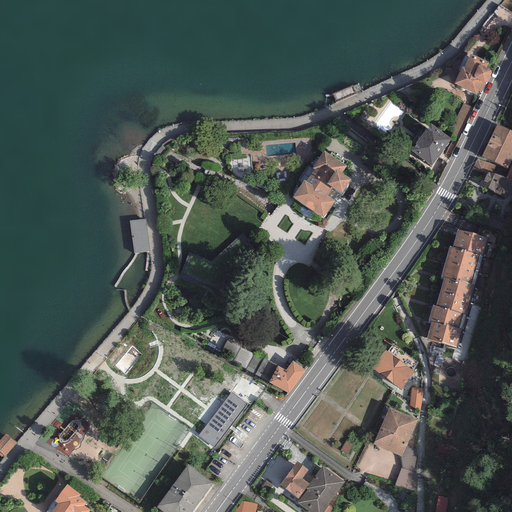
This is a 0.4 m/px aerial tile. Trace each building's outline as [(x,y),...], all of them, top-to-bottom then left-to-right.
[(493,70),(472,61),(460,88),(481,97),(493,70)] [(452,130),(461,134),(473,106),(464,102),(452,130)] [(511,164),(511,134),(499,129),(485,160),(509,171),(511,164)] [(455,144),(434,130),(417,155),(437,169),(455,144)] [(357,181),(326,161),(296,208),(327,228),(357,181)] [(497,169),(479,161),(469,185),(507,201),(511,188),(511,184),(494,177),(497,169)] [(492,212),(487,223),(501,229),(506,218),(492,212)] [(485,240),(456,233),(427,343),(455,351),(485,240)] [(222,352),(247,364),(252,353),(227,341),(222,352)] [(420,366),(392,345),(371,375),(400,395),(420,366)] [(308,374),(296,366),(290,374),(282,368),(270,385),(290,399),(308,374)] [(233,395),(202,436),(215,446),(245,405),(233,395)] [(419,422),(390,409),(373,446),(403,459),(419,422)] [(315,472),(300,462),(281,489),(300,502),(311,486),(307,483),(315,472)] [(192,469),(161,510),(163,511),(195,511),(215,486),(192,469)] [(327,511),(347,485),(326,470),(300,506),(307,511),(327,511)] [(92,511),(97,506),(72,489),(56,511),(92,511)] [(437,511),(447,511),(448,495),(438,495),(437,511)] [(238,511),(256,511),(258,502),(240,500),(238,511)]
